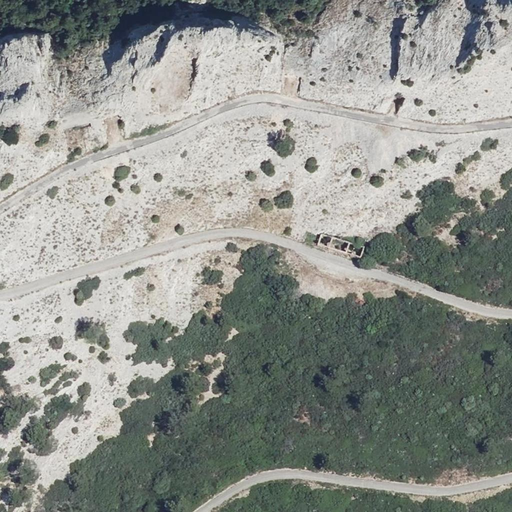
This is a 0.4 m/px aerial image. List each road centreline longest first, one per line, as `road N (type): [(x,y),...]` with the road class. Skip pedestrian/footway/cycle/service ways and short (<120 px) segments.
road 1 (unclassified): [(0,203),(82,160),(251,94),(440,129),(511,120)]
road 2 (unclassified): [(511,314),(257,233),(169,246),(0,293)]
road 3 (unclassified): [(203,511),(265,469),(451,487),(511,475)]
